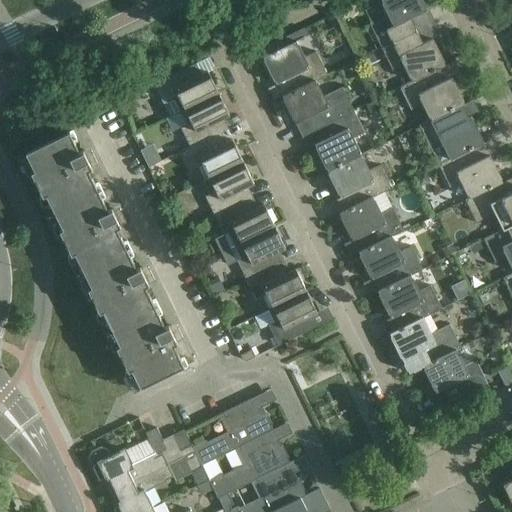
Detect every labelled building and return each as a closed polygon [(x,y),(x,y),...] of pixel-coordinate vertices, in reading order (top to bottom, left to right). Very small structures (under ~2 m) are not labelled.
[(369,25),(381,48),(415,31),(409,18),(427,10),(421,0),(380,0),(389,16),(369,25)] [(289,44),(295,41),(306,35),(303,28),(286,37),(289,44)] [(415,31),(381,48),(392,71),(404,65),(411,81),(412,81),(444,65),(431,38),(422,43),(415,31)] [(282,96),(327,74),(315,52),(303,58),(295,41),(289,44),(262,57),(276,84),(286,79),(291,91),(281,96),(282,96)] [(362,58),(367,68),(377,62),(372,52),(362,58)] [(180,111),(218,93),(207,71),(197,76),(192,65),(158,82),(167,101),(173,98),(180,111)] [(412,81),(411,81),(400,86),(411,110),(423,104),(431,120),(464,104),(451,77),(440,82),(435,70),(445,65),(444,65),(412,81)] [(327,74),(282,96),(295,123),(312,114),(318,127),(353,110),(342,87),(323,97),(315,81),(327,75),(327,74)] [(182,148),(183,150),(224,130),(219,120),(229,115),(218,93),(180,111),(186,124),(179,128),(188,145),(182,148)] [(365,105),(369,114),(381,108),(376,100),(365,105)] [(467,118),(461,105),(454,109),(431,120),(419,126),(430,149),(442,143),(450,159),(473,148),(483,143),(470,116),(467,118)] [(314,144),(327,171),(360,155),(352,139),(364,133),(353,110),(318,127),(324,139),(314,144)] [(224,130),(183,150),(192,168),(197,166),(204,179),(242,160),(232,140),(222,144),(217,135),(224,131),(224,130)] [(54,212),(98,191),(88,171),(91,169),(91,168),(97,164),(92,153),(85,157),(83,151),(79,153),(69,132),(25,153),(34,171),(31,172),(42,197),(46,195),(54,212)] [(450,159),(438,165),(449,188),(461,182),(469,198),(502,182),(489,155),(479,160),(473,148),(483,143),(450,159)] [(360,155),(327,171),(340,198),(350,193),(356,205),(339,213),(372,197),(372,198),(391,188),(380,165),(368,171),(360,155)] [(242,160),(204,179),(210,192),(205,195),(214,214),(248,198),(243,188),(253,183),(242,160)] [(425,171),(415,176),(420,186),(430,181),(425,171)] [(490,222),(495,233),(502,230),(503,230),(511,225),(511,191),(505,195),(499,183),(502,182),(469,198),(464,200),(477,225),(481,226),(490,222)] [(83,270),(126,249),(116,229),(120,227),(119,226),(126,222),(121,212),(114,215),(111,209),(107,210),(98,191),(54,212),(63,229),(59,231),(71,255),(74,253),(83,270)] [(358,252),(391,236),(391,237),(403,231),(392,207),(380,213),(372,198),(372,197),(339,213),(352,240),(362,235),(368,247),(358,252)] [(253,209),(248,198),(214,214),(223,233),(229,231),(235,243),(267,228),(273,225),(263,204),(253,209)] [(280,263),(275,253),(285,248),(273,225),(267,228),(235,243),(242,258),(236,261),(245,280),(280,263)] [(502,230),(495,233),(483,239),(495,262),(507,256),(511,267),(511,225),(503,230),(502,230)] [(399,252),(391,237),(391,236),(358,252),(371,279),(381,274),(387,286),(377,291),(410,275),(411,276),(422,270),(411,246),(399,252)] [(452,244),(442,249),(446,257),(456,252),(452,244)] [(103,311),(111,328),(155,307),(145,287),(148,285),(148,284),(154,281),(149,270),(142,273),(140,267),(136,269),(126,249),(83,270),(91,287),(87,289),(99,313),(103,311)] [(260,295),(267,308),(305,290),(295,269),(285,274),(280,263),(245,280),(254,298),(260,295)] [(511,273),(503,278),(511,297),(511,273)] [(410,275),(377,291),(390,318),(400,313),(406,325),(389,333),(389,334),(423,317),(429,314),(430,314),(442,309),(430,285),(418,291),(411,276),(410,275)] [(218,278),(208,282),(214,294),(224,289),(218,278)] [(305,290),(267,308),(273,322),(267,324),(278,345),(312,329),(306,317),(316,312),(305,290)] [(155,307),(111,328),(119,345),(116,347),(136,389),(194,361),(178,328),(171,331),(168,325),(164,327),(155,307)] [(423,317),(389,334),(402,360),(408,373),(456,349),(456,350),(461,348),(449,324),(431,333),(423,317)] [(494,317),(483,322),(488,333),(499,328),(494,317)] [(486,332),(480,321),(473,324),(471,332),(474,339),(486,332)] [(408,373),(409,373),(423,366),(442,405),(460,396),(486,383),(487,383),(478,365),(475,360),(464,366),(456,350),(456,349),(408,373)] [(254,357),(250,350),(239,356),(242,360),(245,361),(254,357)] [(511,374),(507,366),(497,371),(505,386),(511,382),(511,374)] [(201,465),(237,448),(268,433),(273,431),(265,414),(260,417),(251,398),(223,413),(231,429),(206,441),(205,439),(191,445),(201,465)] [(147,437),(109,456),(106,449),(100,447),(91,452),(88,458),(99,480),(105,477),(109,484),(105,486),(108,493),(166,464),(160,452),(167,449),(162,440),(156,427),(145,433),(147,437)] [(268,433),(237,448),(245,464),(222,474),(221,472),(208,479),(208,480),(218,499),(253,482),(284,467),(290,464),(282,448),(276,450),(268,433)] [(173,434),(162,440),(167,449),(160,452),(166,464),(108,493),(112,500),(116,498),(119,505),(113,508),(114,511),(139,511),(151,506),(143,489),(171,476),(174,480),(191,472),(196,484),(197,484),(180,448),(173,434)] [(208,480),(208,479),(201,465),(191,445),(190,443),(180,448),(197,484),(196,484),(197,486),(208,480)] [(502,483),(511,503),(511,502),(511,458),(501,464),(509,480),(502,483)] [(284,467),(253,482),(260,496),(238,507),(236,504),(223,511),(275,511),(301,500),(306,497),(298,481),(293,483),(284,467)] [(306,511),(301,500),(275,511),(306,511)]
